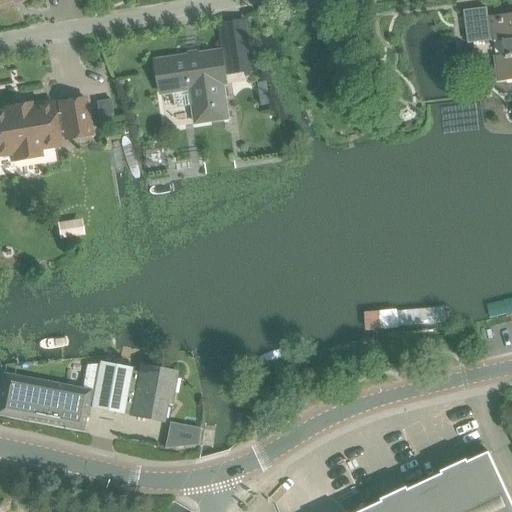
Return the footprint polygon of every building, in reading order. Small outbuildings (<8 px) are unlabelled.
[(487,9),(464,12),(465,18),(468,44),(491,41),(488,21),(488,15),(487,9)] [(511,17),(488,21),(491,41),(504,39),(505,41),(507,57),(496,59),(499,82),(511,80),(511,17)] [(227,86),(224,63),(222,52),(158,62),(162,95),(174,93),(177,109),(196,106),(199,124),(229,119),(224,86),(227,86)] [(7,112),(0,113),(0,158),(15,156),(16,163),(42,158),(41,151),(61,147),(59,135),(65,134),(66,141),(92,136),(86,100),(60,104),(62,115),(55,116),(53,104),(33,107),(33,105),(7,109),(7,112)] [(113,100),(96,103),(98,119),(115,117),(113,100)] [(74,222),(64,223),(67,239),(77,238),(74,222)] [(445,307),(365,312),(367,332),(446,327),(445,307)] [(365,351),(352,356),(357,369),(370,365),(365,351)] [(82,389),(81,391),(89,393),(87,405),(91,406),(90,409),(123,416),(123,415),(130,416),(130,417),(164,424),(168,401),(171,401),(176,373),(140,366),(138,374),(131,372),(132,369),(98,363),(98,365),(86,366),(82,389)] [(3,374),(0,386),(0,417),(82,433),(87,405),(89,393),(81,391),(82,389),(3,374)] [(484,441),(470,448),(474,458),(489,451),(484,441)] [(511,511),(511,506),(487,455),(366,511),(511,511)]
